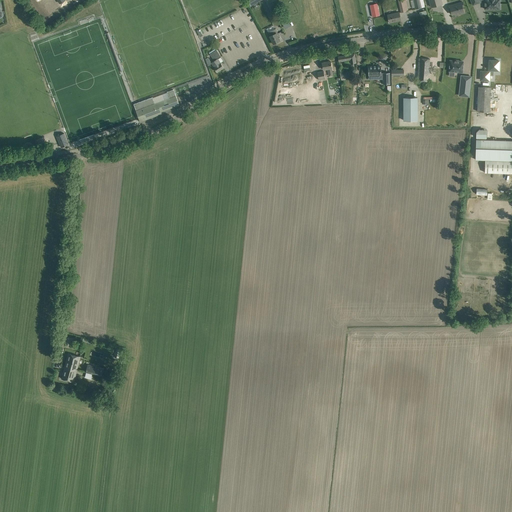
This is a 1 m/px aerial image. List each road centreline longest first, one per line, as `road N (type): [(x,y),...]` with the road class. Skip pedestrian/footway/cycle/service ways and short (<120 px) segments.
road 1 (tertiary): [(511,32),(382,36),(291,54),(233,79),(143,136),(0,167)]
road 2 (track): [(56,352),(79,156)]
